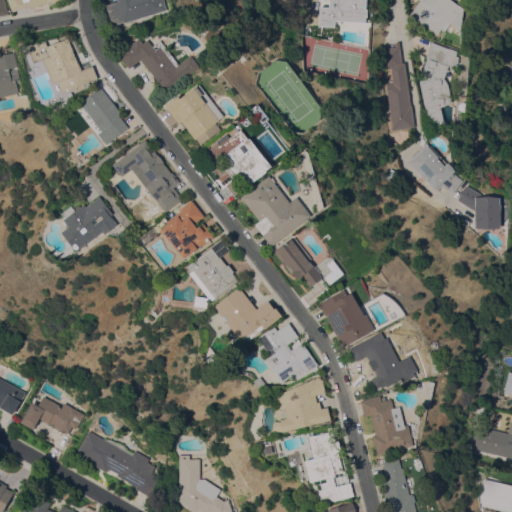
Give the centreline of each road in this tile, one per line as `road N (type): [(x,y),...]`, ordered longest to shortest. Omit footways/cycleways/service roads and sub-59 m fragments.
road 1 (residential): [(376,511),(329,351),(115,70),(96,40),(86,0)]
road 2 (residential): [(392,0),(419,135),(404,163),(440,196)]
road 3 (residential): [(0,434),(150,511)]
